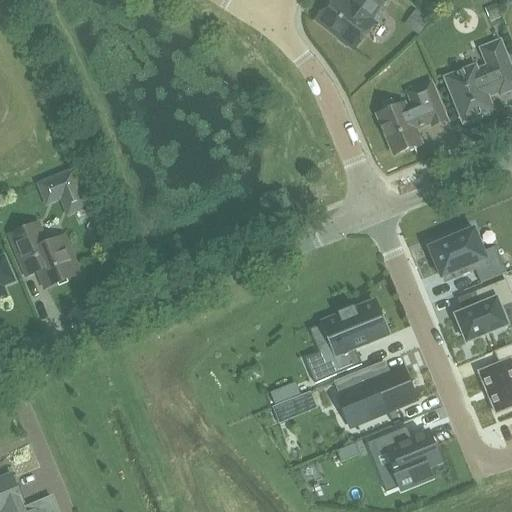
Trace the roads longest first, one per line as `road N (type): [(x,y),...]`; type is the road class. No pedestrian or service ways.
road 1 (residential): [(0,373),(375,215)]
road 2 (residential): [(375,215),(483,470),(511,458)]
road 3 (residential): [(375,215),(328,94),(268,30)]
road 4 (residential): [(375,215),(511,157)]
